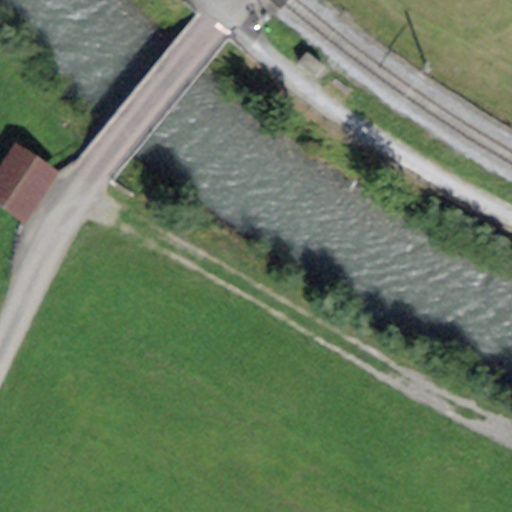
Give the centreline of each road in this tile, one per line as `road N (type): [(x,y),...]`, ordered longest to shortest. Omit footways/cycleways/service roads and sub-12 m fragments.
road 1 (track): [(70,213),(511,443)]
road 2 (unclassified): [(0,375),(92,164),(219,14),(242,0)]
